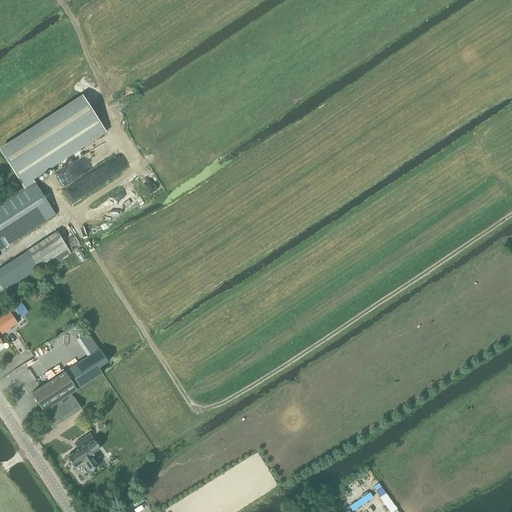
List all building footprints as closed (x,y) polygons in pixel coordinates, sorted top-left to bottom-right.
[(1,151),(24,186),(44,173),(43,171),(103,132),(81,99),(1,151)] [(32,180),(24,186),(0,201),(0,250),(55,215),(32,180)] [(59,231),(26,252),(37,269),(45,263),(48,267),(72,252),(59,231)] [(26,252),(0,268),(0,285),(3,291),(37,269),(26,252)] [(0,332),(2,335),(17,324),(9,312),(0,317),(0,332)] [(89,356),(32,394),(44,412),(101,374),(89,356)] [(60,406),(45,416),(53,428),(68,418),(60,406)] [(99,416),(91,421),(94,425),(101,421),(99,416)] [(67,457),(66,457),(74,469),(75,469),(74,469),(84,462),(90,472),(99,466),(92,457),(94,456),(89,448),(93,445),(86,436),(74,444),(78,450),(67,457)]
